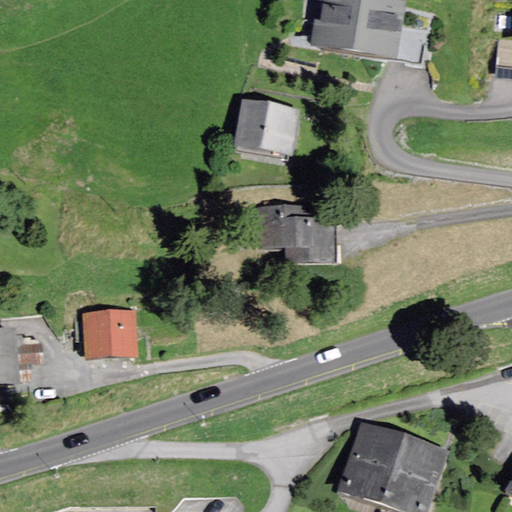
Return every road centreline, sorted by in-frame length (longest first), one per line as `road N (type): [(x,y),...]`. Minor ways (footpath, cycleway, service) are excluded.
road 1 (secondary): [(511,306),(98,439)]
road 2 (residential): [(511,180),(411,166),(383,144),(384,124),(417,106),(472,115),(511,111)]
road 3 (residential): [(263,459),(350,420),(473,393),(511,397)]
road 4 (residential): [(98,439),(107,453),(263,459)]
